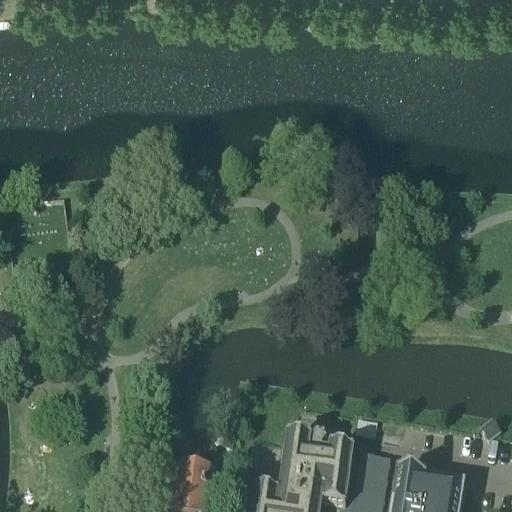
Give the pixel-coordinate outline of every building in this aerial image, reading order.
[(61,303),(67,302),(65,282),(51,284),(54,303),(61,303)] [(492,443),(498,439),(496,437),(491,430),(481,437),(486,443),(488,446),(492,443)] [(382,511),(389,469),(351,463),(329,460),(328,465),(322,464),(322,462),(326,457),(324,450),(317,448),(312,454),(311,454),(311,452),(287,448),(279,503),(255,500),(253,511),(382,511)] [(204,511),(209,480),(207,479),(206,475),(204,471),(200,468),(196,467),(192,467),(188,469),(184,471),(182,476),(181,476),(176,511),(168,511),(167,511),(204,511)] [(460,511),(464,493),(426,488),(426,486),(397,481),(391,511),(460,511)]
